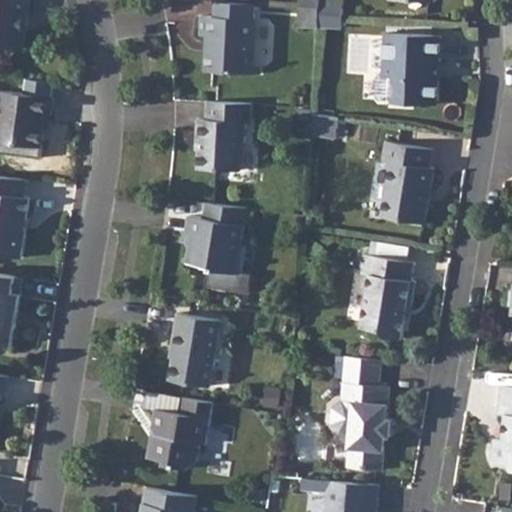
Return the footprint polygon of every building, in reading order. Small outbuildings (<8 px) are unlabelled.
[(0,0),(0,49),(5,47),(19,49),(25,45),(26,35),(22,28),(22,20),(29,17),(31,0),(0,0)] [(256,2),(216,0),(215,17),(201,16),(200,34),(214,34),(214,51),(209,51),(209,71),(253,73),(253,64),(256,2)] [(318,13),(317,25),(334,26),(335,13),(318,13)] [(385,31),(382,75),(378,75),(377,95),(381,99),(394,100),(393,101),(433,104),(438,98),(439,81),(432,77),(433,64),(440,59),(442,34),(385,31)] [(253,64),(253,73),(263,73),(264,65),(253,64)] [(0,91),(0,142),(43,148),(47,115),(52,116),(54,98),(0,91)] [(250,102),(206,100),(206,119),(197,118),(196,136),(199,136),(198,166),(240,169),(242,142),(245,141),(245,121),(249,121),(250,102)] [(387,141),(384,160),(392,162),(384,215),(426,221),(430,200),(425,199),(428,186),(432,187),(436,168),(430,167),(433,149),(387,141)] [(30,177),(0,171),(0,251),(3,252),(4,255),(25,258),(30,228),(25,227),(26,218),(31,219),(34,196),(28,196),(30,177)] [(250,205),(208,200),(206,216),(191,214),(188,231),(194,232),(189,261),(214,266),(211,285),(251,292),(254,273),(239,271),(250,205)] [(375,254),(408,259),(411,245),(378,239),(375,254)] [(364,252),(361,272),(369,273),(361,325),(383,328),(388,335),(403,338),(408,305),(411,305),(416,279),(412,278),(415,260),(408,259),(375,254),(364,252)] [(18,275),(0,272),(0,340),(15,343),(24,292),(16,291),(18,275)] [(18,275),(16,291),(24,292),(26,277),(18,275)] [(176,345),(170,378),(210,385),(222,318),(178,312),(173,345),(176,345)] [(348,399),(342,398),(334,405),(332,424),(339,432),(350,433),(347,465),(382,468),(385,435),(386,418),(389,386),(380,385),(381,359),(347,356),(344,383),(350,383),(348,399)] [(9,375),(0,373),(0,395),(0,393),(6,394),(9,375)] [(495,438),(493,460),(506,461),(511,468),(511,467),(511,386),(503,386),(500,413),(507,414),(506,428),(509,428),(508,439),(495,438)] [(214,400),(181,395),(179,412),(157,408),(155,423),(158,428),(156,440),(150,445),(149,456),(165,459),(164,465),(187,469),(198,460),(201,442),(207,443),(214,400)] [(375,511),(379,483),(313,478),(301,477),(300,488),(325,490),(324,511),(375,511)] [(195,511),(199,494),(148,486),(143,511),(195,511)]
